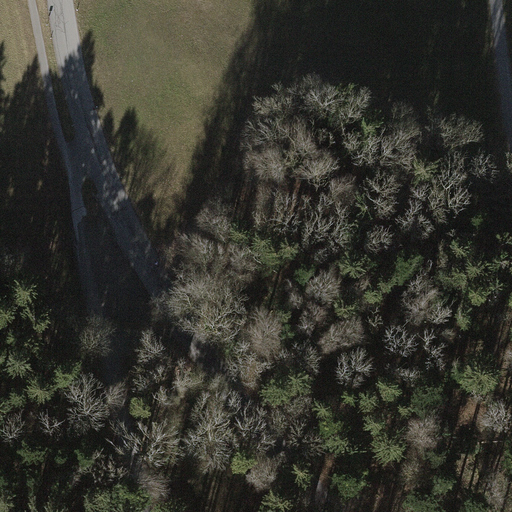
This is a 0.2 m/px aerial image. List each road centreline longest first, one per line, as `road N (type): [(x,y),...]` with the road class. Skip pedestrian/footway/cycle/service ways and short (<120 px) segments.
road 1 (unclassified): [(330,511),(167,300),(122,217),(78,91),(59,0)]
road 2 (track): [(105,324),(142,511)]
